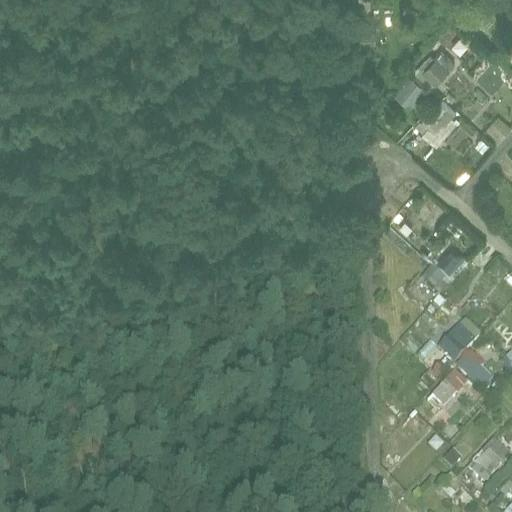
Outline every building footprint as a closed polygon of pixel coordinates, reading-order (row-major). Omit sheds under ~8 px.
[(437,85),(451,69),(438,57),(423,72),(437,85)] [(393,94),(410,110),(428,92),(411,75),(393,94)] [(436,144),(458,114),(435,98),(414,128),(436,144)] [(450,249),(437,268),(444,273),(458,255),(450,249)] [(460,256),(443,274),(451,281),(467,263),(460,256)] [(419,279),(432,290),(444,275),(431,265),(419,279)] [(464,318),(438,348),(455,364),(482,333),(464,318)] [(456,365),(483,391),(495,379),(482,366),(486,362),(472,349),(456,365)] [(445,381),(433,395),(445,406),(457,392),(445,381)] [(496,440),(471,470),(486,483),(511,453),(496,440)] [(438,485),(451,499),(465,486),(452,472),(438,485)] [(511,486),(505,480),(497,489),(509,500),(511,496),(511,486)]
